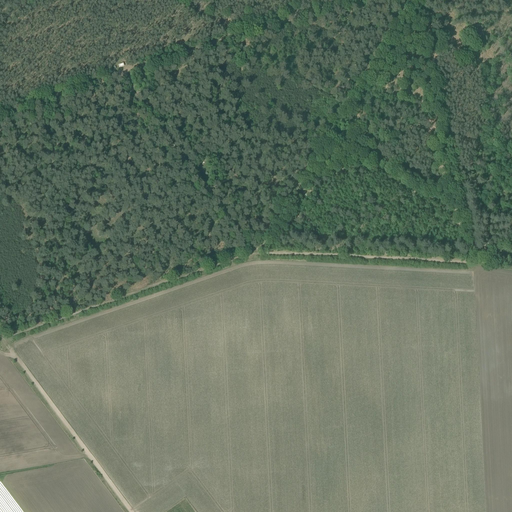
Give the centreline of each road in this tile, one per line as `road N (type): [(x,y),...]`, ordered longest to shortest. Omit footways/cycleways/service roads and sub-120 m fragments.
road 1 (track): [(476,263),(256,254),(1,337)]
road 2 (track): [(0,115),(302,14)]
road 3 (track): [(408,0),(256,254)]
road 4 (track): [(419,0),(476,263)]
road 5 (track): [(125,73),(256,254)]
road 6 (track): [(132,511),(1,337)]
